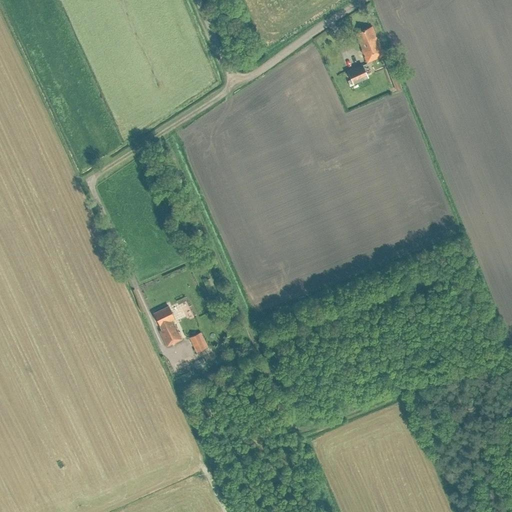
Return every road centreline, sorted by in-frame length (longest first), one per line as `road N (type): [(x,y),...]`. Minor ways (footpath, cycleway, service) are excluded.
road 1 (track): [(162,132),(292,427),(313,427),(430,378),(511,371)]
road 2 (unclassified): [(91,189),(94,176),(234,82)]
road 3 (unclassified): [(363,0),(234,82)]
